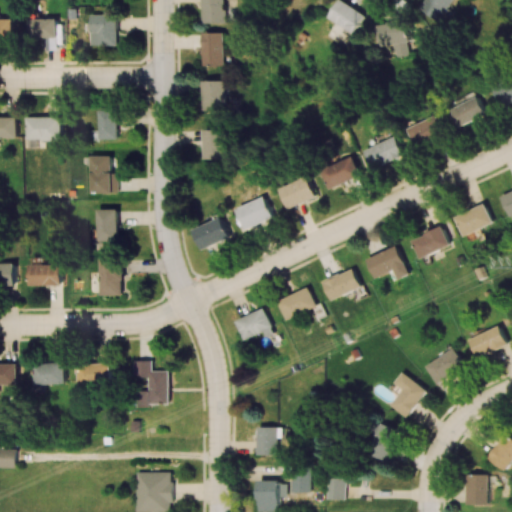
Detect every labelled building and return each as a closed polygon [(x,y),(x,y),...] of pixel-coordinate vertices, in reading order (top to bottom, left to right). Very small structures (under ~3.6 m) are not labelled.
[(225,0),(202,0),(203,23),(226,22),(225,0)] [(365,14),(341,0),(337,0),(327,18),(353,33),(365,14)] [(451,0),(425,0),(421,10),(442,20),(451,0)] [(118,14),(91,14),(91,23),(86,23),(86,44),(117,45),(118,14)] [(14,19),(0,18),(0,39),(14,39),(14,19)] [(58,37),(58,18),(29,18),(29,36),(58,37)] [(378,48),(391,46),(392,57),(406,55),(404,43),(409,42),(407,20),(375,24),(378,48)] [(225,32),(204,32),(203,65),(224,65),(225,32)] [(505,107),(511,103),(511,79),(496,85),(505,107)] [(225,80),(202,80),(203,110),(226,110),(225,80)] [(461,98),(463,103),(452,107),(461,127),(489,114),(478,90),(461,98)] [(100,139),(119,138),(118,109),(99,109),(100,139)] [(419,150),(447,137),(438,115),(409,128),(419,150)] [(0,116),(0,137),(19,137),(18,116),(0,116)] [(62,116),(26,116),(27,140),(63,139),(62,116)] [(226,129),(203,129),(203,159),(226,158),(226,129)] [(406,155),(397,135),(366,150),(375,169),(406,155)] [(91,155),(92,192),(119,192),(119,171),(113,172),(112,155),(91,155)] [(363,175),(354,155),(322,169),(331,189),(363,175)] [(319,196),(309,175),(281,188),(290,209),(319,196)] [(511,215),(511,190),(502,195),(510,216),(511,215)] [(247,229),(276,217),(267,197),(239,209),(247,229)] [(483,236),(480,228),(494,223),(488,205),(457,215),(467,242),(483,236)] [(119,240),(119,208),(98,208),(99,240),(119,240)] [(205,249),(232,237),(223,216),(195,228),(205,249)] [(421,258),(452,245),(443,226),(413,239),(421,258)] [(396,270),(399,279),(411,274),(399,245),(368,258),(376,278),(396,270)] [(124,294),(123,257),(99,257),(100,295),(124,294)] [(16,263),(0,262),(0,290),(16,290),(16,263)] [(64,264),(28,263),(28,285),(64,285),(64,264)] [(334,300),(364,287),(355,268),(325,281),(334,300)] [(319,306),(310,287),(280,300),(288,319),(319,306)] [(276,333),(265,307),(237,319),(246,340),(266,331),(268,336),(276,333)] [(472,339),(480,358),(510,345),(502,325),(472,339)] [(466,365),(455,347),(427,365),(439,383),(466,365)] [(171,404),(170,370),(153,370),(153,359),(135,360),(135,377),(150,377),(150,390),(140,390),(140,404),(171,404)] [(35,384),(67,383),(66,361),(34,363),(35,384)] [(0,383),(19,384),(18,363),(0,362),(0,383)] [(112,362),(79,363),(79,385),(112,384),(112,362)] [(408,417),(429,390),(404,371),(395,382),(404,389),(392,404),(408,417)] [(372,454),(392,460),(401,429),(381,423),(372,454)] [(260,454),(279,454),(279,436),(284,436),(284,426),(260,426),(260,454)] [(491,457),(509,471),(511,466),(511,435),(509,433),(491,457)] [(0,466),(18,467),(18,448),(0,447),(0,466)] [(311,492),(311,470),(292,470),(293,492),(311,492)] [(167,511),(171,511),(171,503),(174,502),(173,471),(136,471),(136,511),(167,511)] [(469,504),(490,504),(491,474),(469,474),(469,504)] [(347,478),(328,477),(328,499),(346,499),(347,478)] [(281,479),(260,480),(261,511),(282,511),(281,479)]
